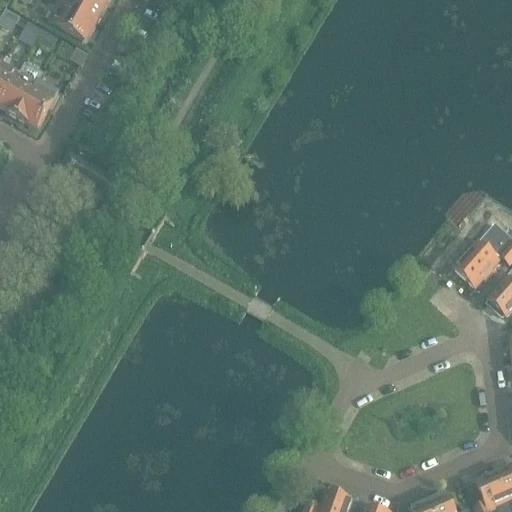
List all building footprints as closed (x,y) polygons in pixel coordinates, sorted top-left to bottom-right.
[(63,0),(60,6),(96,27),(103,15),(100,13),(104,6),(92,0),(63,0)] [(89,39),(96,27),(60,6),(48,26),(82,45),(87,37),(89,39)] [(16,27),(19,21),(5,12),(1,19),(16,27)] [(24,32),(39,40),(42,34),(28,25),(24,32)] [(42,34),(39,40),(53,49),(57,42),(42,34)] [(70,63),(80,69),(86,59),(76,53),(70,63)] [(0,64),(0,107),(19,75),(0,64)] [(19,75),(0,107),(0,109),(6,113),(5,116),(17,122),(37,86),(42,77),(24,67),(19,75)] [(37,86),(17,122),(28,129),(30,126),(38,131),(47,115),(53,118),(62,100),(37,86)] [(56,174),(108,204),(109,205),(121,185),(94,170),(67,155),(56,174)] [(155,238),(104,210),(94,229),(145,258),(155,238)] [(478,247),(454,274),(473,292),(481,283),(484,285),(493,275),(491,273),(500,262),(509,270),(511,266),(511,231),(505,239),(495,229),(478,247)] [(511,271),(511,276),(487,304),(505,320),(511,312),(511,270),(511,271)] [(511,511),(511,468),(494,477),(509,511),(511,511)] [(489,511),(494,510),(494,511),(509,511),(494,477),(474,485),(484,506),(474,511),(489,511)] [(305,511),(348,511),(351,504),(326,495),(321,508),(319,508),(317,511),(307,508),(305,511)] [(437,499),(427,504),(430,511),(452,511),(446,497),(437,501),(437,499)]
